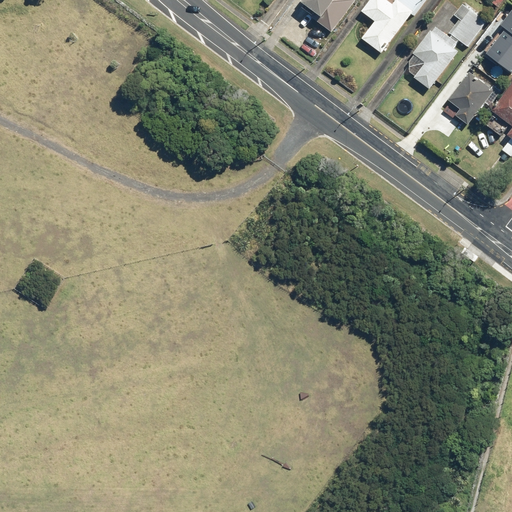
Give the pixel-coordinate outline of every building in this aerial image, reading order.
[(335,33),(359,0),(358,0),(305,0),(304,2),(320,14),(316,19),(335,33)] [(385,54),(414,15),(415,16),(427,0),(400,0),(396,5),(389,0),(374,0),(365,13),(378,22),(365,39),(385,54)] [(462,20),(452,35),(471,48),(488,23),(464,5),(456,16),(462,20)] [(487,59),(511,77),(511,76),(511,12),(502,26),(509,31),(487,59)] [(433,90),(461,52),(455,48),(459,43),(438,27),(412,61),(412,73),(419,77),(417,79),(433,90)] [(471,125),(496,91),(472,73),(451,102),(462,110),(458,116),(471,125)] [(511,88),(494,112),(511,125),(511,134),(511,136),(511,137),(511,141),(505,151),(511,156),(511,88)] [(478,256),(465,247),(461,252),(474,262),(478,256)]
